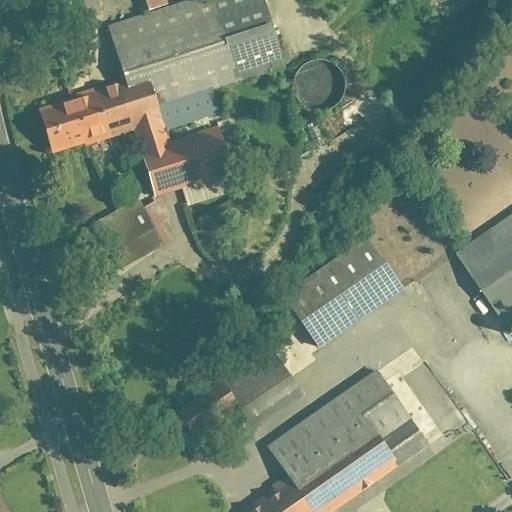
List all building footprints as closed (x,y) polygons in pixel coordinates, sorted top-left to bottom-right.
[(232,171),(218,130),(178,143),(174,131),(225,114),(218,92),(288,69),(266,0),(200,0),(179,7),(176,0),(138,0),(143,16),(111,26),(129,85),(53,109),(58,123),(68,156),(133,135),(153,197),(232,171)] [(347,105),(349,97),(347,90),(345,85),(342,81),(335,76),(331,75),(326,74),(321,75),(316,76),(309,81),(304,88),(303,92),(303,98),(304,104),(305,108),(308,112),(311,115),(317,119),(322,120),(327,120),(335,119),(342,114),(345,110),(347,105)] [(140,213),(100,232),(117,269),(157,250),(140,213)] [(511,223),(467,255),(511,317),(511,223)] [(282,303),(313,350),(402,290),(372,244),(282,303)] [(231,383),(259,427),(306,398),(279,354),(231,383)] [(269,446),(298,490),(263,511),(339,511),(434,452),(383,373),(269,446)] [(181,410),(197,437),(242,410),(225,383),(181,410)] [(13,511),(0,490),(0,511),(13,511)]
